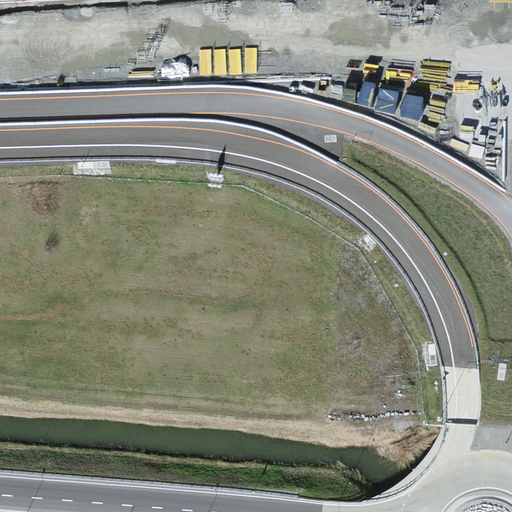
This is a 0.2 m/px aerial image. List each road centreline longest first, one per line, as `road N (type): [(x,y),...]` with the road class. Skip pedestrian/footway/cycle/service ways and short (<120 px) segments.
road 1 (motorway): [(0,138),(230,143),(317,170),(362,198),(422,261),(450,322),(461,421),(443,482)]
road 2 (motorway): [(0,88),(511,64)]
road 3 (motorway): [(511,9),(0,28)]
road 4 (track): [(0,379),(290,402)]
